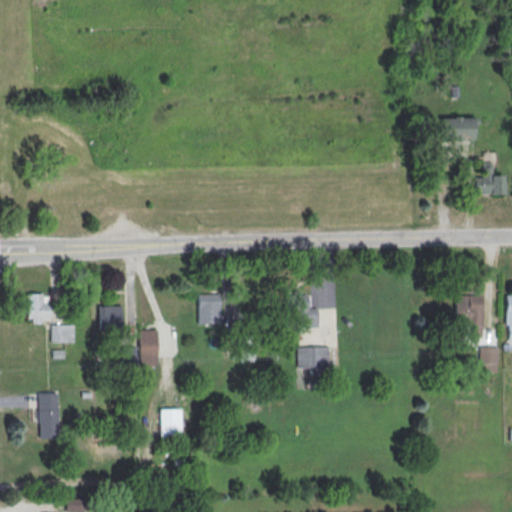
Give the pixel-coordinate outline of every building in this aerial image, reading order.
[(440,118),(472,118),(472,140),(440,140),(440,118)] [(480,162),(490,162),(490,175),(501,175),(502,194),(472,194),(471,178),(480,178),(480,162)] [(26,323),(47,323),(47,292),(26,292),(26,323)] [(196,295),(197,324),(222,324),(222,315),(218,315),(218,294),(196,295)] [(284,296),(306,295),(307,308),(316,308),(317,327),(292,328),(291,311),(285,311),(284,296)] [(453,295),(481,295),(481,326),(454,326),(453,295)] [(97,306),(120,306),(121,330),(98,331),(97,306)] [(73,324),(49,324),(49,342),(73,342),(73,324)] [(137,331),(155,330),(156,367),(138,368),(137,331)] [(253,335),(253,360),(238,361),(238,335),(253,335)] [(496,346),(479,346),(479,372),(496,372),(496,346)] [(121,347),(135,347),(135,362),(121,362),(121,347)] [(295,348),(326,347),(327,367),(295,368),(295,348)] [(36,394),(56,393),(57,438),(37,438),(36,394)] [(159,409),(179,409),(179,437),(159,437),(159,409)] [(64,511),(64,499),(82,499),(83,511),(64,511)]
